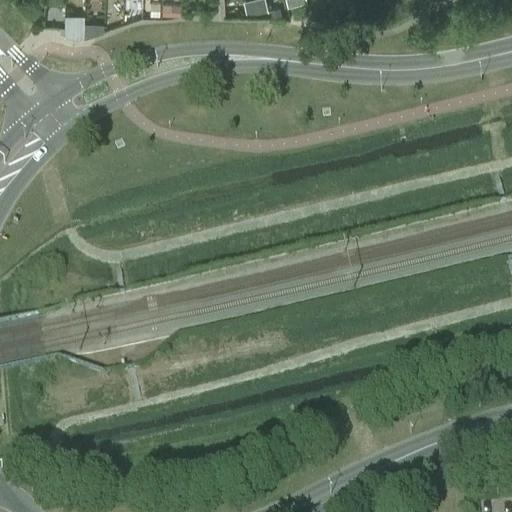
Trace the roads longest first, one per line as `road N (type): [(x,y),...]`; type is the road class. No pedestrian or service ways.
road 1 (secondary): [(270,60),(403,71),(511,52)]
road 2 (secondary): [(270,60),(227,50),(146,58),(45,107)]
road 3 (secondary): [(65,131),(158,80),(270,60)]
road 4 (secondary): [(380,468),(511,418)]
